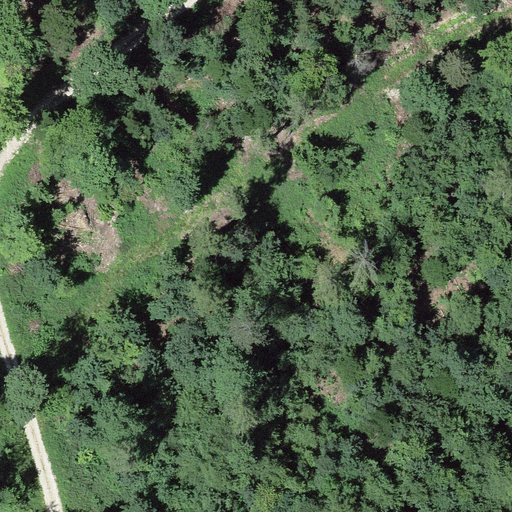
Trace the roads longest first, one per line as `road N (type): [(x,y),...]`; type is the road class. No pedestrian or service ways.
road 1 (track): [(0,158),(41,111),(187,0)]
road 2 (track): [(58,511),(0,321)]
